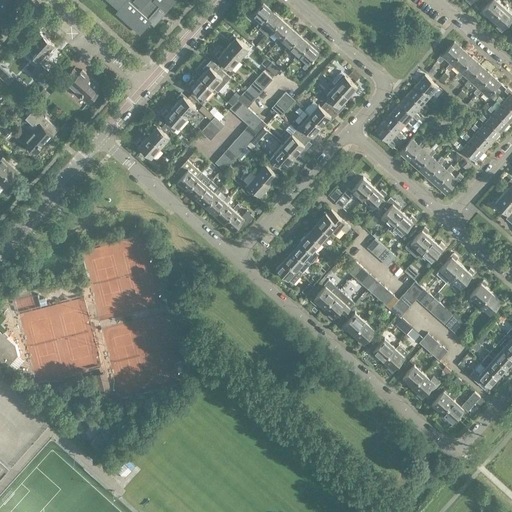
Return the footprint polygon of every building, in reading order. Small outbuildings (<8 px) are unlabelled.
[(108,0),(119,10),(117,12),(140,33),(150,21),(154,24),(162,14),(163,13),(165,11),(166,10),(172,4),(175,0),(108,0)] [(486,0),(489,2),(480,12),(484,16),(487,13),(493,18),(504,5),(498,0),(486,0)] [(263,1),(258,7),(253,2),(247,9),(252,13),(260,21),(256,26),(258,28),(263,23),(262,22),(273,10),(263,1)] [(511,12),(504,5),(493,18),(499,24),(496,27),(500,30),(511,16),(511,12)] [(271,31),(282,18),(273,10),(262,22),(263,23),(258,28),(265,35),(267,36),(268,37),(272,32),(271,31)] [(271,31),(272,32),(279,38),(274,42),(277,45),(282,40),(280,39),(291,26),(282,18),(271,31)] [(280,39),(282,40),(288,46),(284,51),(287,53),(291,48),(289,47),(300,35),(291,26),(280,39)] [(50,50),(55,45),(38,30),(29,41),(34,45),(30,50),(43,62),(53,52),(50,50)] [(232,40),(227,47),(239,58),(249,47),(236,36),(233,34),(230,38),(232,40)] [(289,47),(291,48),(297,54),(293,59),(296,61),(300,56),(298,55),(310,43),(300,35),(289,47)] [(444,57),(450,62),(451,64),(464,50),(454,41),(442,55),(441,54),(436,59),(440,62),(444,57)] [(298,55),(300,56),(306,62),(302,67),(305,69),(309,65),(308,64),(319,51),(310,43),(298,55)] [(239,58),(227,47),(221,52),(219,50),(215,54),(218,56),(217,57),(230,68),(239,58)] [(451,64),(450,62),(446,67),(449,70),(453,65),(459,71),(461,72),(473,58),(464,50),(451,64)] [(461,72),(459,71),(455,76),(458,79),(463,74),(468,79),(470,80),(482,66),(473,58),(461,72)] [(213,61),(209,66),(207,64),(203,68),(205,70),(200,76),(213,87),(217,91),(231,76),(213,61)] [(271,61),(266,66),(275,74),(280,69),(271,61)] [(54,75),(47,69),(41,64),(32,74),(38,79),(45,85),(54,75)] [(470,80),(468,79),(464,84),(467,87),(472,82),(478,87),(479,88),(491,75),(482,66),(470,80)] [(92,91),(98,84),(82,70),(79,73),(74,68),(59,84),(65,90),(69,86),(88,103),(96,94),(92,91)] [(263,70),(259,75),(268,83),(273,78),(263,70)] [(333,79),(331,81),(335,85),(348,96),(354,90),(356,93),(360,89),(357,86),(341,71),(333,79)] [(425,74),(416,84),(430,96),(429,97),(434,101),(437,98),(432,94),(438,86),(425,74)] [(259,75),(255,80),(264,88),(268,83),(259,75)] [(479,88),(478,87),(473,92),(477,95),(481,90),(488,97),(501,83),(491,75),(479,88)] [(213,87),(200,76),(195,82),(192,80),(189,84),(191,86),(204,98),(213,87)] [(255,80),(251,84),(260,93),(264,88),(255,80)] [(251,84),(247,89),(256,97),(260,93),(251,84)] [(430,96),(416,84),(408,93),(422,105),(421,106),(425,111),(428,107),(423,103),(429,97),(430,96)] [(329,97),(325,102),(335,111),(339,106),(342,109),(345,105),(343,102),(348,96),(335,85),(326,95),(329,97)] [(44,87),(37,94),(44,100),(50,93),(44,87)] [(509,95),(503,101),(502,102),(511,110),(511,93),(511,91),(507,87),(504,91),(509,95)] [(247,89),(242,94),(252,102),(256,97),(247,89)] [(285,92),(281,96),(291,105),(295,100),(285,92)] [(180,99),(174,106),(187,117),(196,107),(183,95),(180,93),(177,97),(180,99)] [(422,105),(408,93),(400,102),(413,114),(412,116),(417,120),(420,117),(415,112),(421,106),(422,105)] [(242,94),(238,98),(243,103),(247,107),(252,102),(242,94)] [(281,96),(276,102),(285,111),(291,105),(281,96)] [(498,96),(497,98),(495,100),(500,104),(495,110),(494,111),(508,123),(511,118),(511,110),(502,102),(503,101),(498,96)] [(238,98),(229,108),(234,112),(243,103),(238,98)] [(276,102),(271,107),(281,116),(285,111),(276,102)] [(318,104),(309,114),(322,126),(327,120),(330,122),(333,118),(331,116),(331,115),(335,111),(325,102),(321,106),(318,104)] [(413,114),(400,102),(392,112),(405,123),(404,125),(409,129),(412,126),(407,121),(412,116),(413,114)] [(243,103),(234,112),(239,116),(247,107),(243,103)] [(187,117),(174,106),(169,111),(166,109),(162,113),(165,116),(164,116),(168,119),(164,123),(171,129),(173,132),(177,127),(187,117)] [(490,106),(489,107),(487,109),(492,113),(487,119),(486,120),(500,133),(508,123),(494,111),(495,110),(490,106)] [(41,147),(57,129),(34,107),(24,118),(35,127),(23,140),(33,149),(38,144),(41,147)] [(214,115),(205,107),(202,111),(211,120),(210,121),(220,129),(224,124),(219,120),(214,115)] [(247,107),(239,116),(244,121),(252,111),(247,107)] [(244,121),(248,125),(257,115),(252,111),(244,121)] [(218,112),(214,115),(219,120),(223,116),(218,112)] [(405,123),(392,112),(383,121),(397,133),(396,134),(401,138),(403,135),(398,131),(404,125),(405,123)] [(297,127),(296,129),(306,138),(310,133),(313,136),(316,138),(319,134),(317,132),(322,126),(309,114),(300,125),(299,124),(297,126),(297,127)] [(248,125),(253,129),(261,119),(257,115),(248,125)] [(482,115),(481,116),(479,118),(484,123),(479,128),(478,130),(491,142),(500,133),(486,120),(487,119),(482,115)] [(261,119),(253,129),(258,133),(266,123),(261,119)] [(220,129),(210,121),(205,126),(215,135),(220,129)] [(397,133),(383,121),(375,130),(388,142),(387,143),(392,148),(395,144),(390,140),(396,134),(397,133)] [(164,123),(160,128),(156,125),(154,123),(150,127),(153,129),(147,135),(160,147),(169,136),(167,134),(171,129),(164,123)] [(474,124),(473,125),(471,127),(476,132),(471,137),(469,139),(483,151),(491,142),(478,130),(479,128),(474,124)] [(253,129),(248,125),(244,129),(254,138),(258,133),(253,129)] [(215,135),(205,126),(201,131),(210,140),(215,135)] [(254,138),(244,129),(240,134),(249,142),(254,138)] [(292,134),(283,144),(296,155),(301,149),(303,151),(307,148),(304,145),(305,145),(302,142),(306,138),(296,129),(294,130),(293,130),(291,133),(292,134)] [(466,133),(464,135),(462,137),(467,141),(461,149),(475,161),(483,151),(469,139),(471,137),(466,133)] [(240,134),(236,139),(245,147),(249,142),(240,134)] [(160,147),(147,135),(142,141),(139,139),(136,143),(138,145),(151,157),(160,147)] [(181,139),(188,145),(190,142),(183,136),(181,139)] [(411,138),(399,151),(399,152),(408,160),(420,147),(421,147),(425,142),(422,140),(418,145),(411,138)] [(245,147),(236,139),(231,144),(241,152),(245,147)] [(241,152),(231,144),(227,148),(237,157),(241,152)] [(273,154),(269,159),(279,167),(283,162),(286,166),(287,165),(289,168),(293,163),(290,161),(296,155),(283,144),(273,154)] [(420,147),(408,160),(418,168),(429,155),(431,156),(435,151),(431,148),(427,153),(421,147),(420,147)] [(237,157),(227,148),(223,153),(232,161),(237,157)] [(223,153),(219,157),(229,166),(232,161),(223,153)] [(429,155),(418,168),(427,176),(439,163),(440,164),(444,159),(441,156),(436,161),(431,156),(429,155)] [(0,183),(4,187),(18,172),(1,157),(0,158),(0,183)] [(219,157),(215,162),(224,170),(229,166),(219,157)] [(187,159),(177,170),(182,175),(181,176),(177,181),(186,189),(198,176),(196,175),(200,171),(194,165),(191,162),(187,159)] [(265,163),(256,174),(259,176),(269,185),(275,179),(277,181),(280,177),(280,176),(278,175),(275,171),(279,167),(269,159),(265,163)] [(465,160),(461,164),(467,169),(471,165),(465,160)] [(439,163),(427,176),(436,185),(443,176),(448,171),(449,172),(454,167),(450,164),(446,169),(440,164),(439,163)] [(198,176),(186,189),(196,197),(207,185),(205,183),(209,179),(200,171),(196,175),(198,176)] [(448,171),(443,176),(436,185),(446,193),(458,180),(458,181),(463,176),(459,173),(455,178),(449,172),(448,171)] [(256,174),(245,186),(256,196),(258,194),(260,195),(263,197),(266,193),(264,191),(269,185),(259,176),(256,174)] [(348,188),(336,202),(342,207),(355,192),(362,198),(373,186),(363,177),(350,190),(348,188)] [(207,185),(196,197),(205,205),(216,193),(215,192),(219,187),(212,181),(211,180),(209,179),(205,183),(207,185)] [(511,180),(510,179),(506,183),(509,186),(503,192),(511,199),(511,180)] [(379,192),(373,186),(362,198),(372,208),(374,205),(379,209),(388,200),(387,199),(386,201),(381,197),(383,195),(385,193),(382,189),(379,192)] [(216,193),(205,205),(214,214),(225,201),(224,200),(217,194),(221,190),(220,188),(219,187),(215,192),(216,193)] [(511,208),(511,199),(503,192),(494,202),(507,214),(508,213),(508,214),(506,217),(511,222),(511,211),(510,210),(511,208)] [(225,201),(214,214),(223,222),(234,209),(233,208),(227,203),(231,198),(230,197),(228,196),(224,200),(225,201)] [(393,204),(392,203),(388,200),(379,209),(384,213),(381,216),(391,225),(403,212),(397,207),(399,204),(395,201),(393,204)] [(234,209),(223,222),(233,231),(241,222),(245,225),(253,216),(247,210),(241,216),(236,211),(240,206),(239,205),(237,204),(233,208),(234,209)] [(326,212),(317,221),(334,237),(342,229),(345,232),(350,226),(331,209),(327,213),(326,212)] [(403,212),(391,225),(402,234),(413,221),(412,221),(414,219),(411,215),(409,218),(403,212)] [(317,221),(309,231),(326,246),(327,244),(323,240),(328,234),(333,238),(334,237),(317,221)] [(422,230),(411,242),(409,241),(404,246),(415,255),(416,256),(421,251),(432,239),(426,233),(428,231),(424,227),(422,230)] [(309,231),(301,240),(318,255),(319,254),(315,250),(320,243),(325,247),(326,246),(309,231)] [(376,238),(367,247),(372,252),(381,242),(376,238)] [(432,239),(421,251),(431,260),(443,248),(442,248),(445,245),(441,242),(439,244),(432,239)] [(301,240),(292,249),(309,265),(317,257),(318,255),(301,240)] [(381,242),(372,252),(377,256),(386,247),(381,242)] [(386,247),(377,256),(382,261),(391,251),(386,247)] [(292,249),(284,259),(301,274),(303,272),(309,265),(292,249)] [(391,251),(382,261),(387,265),(396,256),(391,251)] [(440,268),(450,278),(462,265),(455,259),(458,257),(454,253),(452,256),(452,255),(440,268)] [(284,259),(275,268),(288,279),(293,284),(301,274),(284,259)] [(347,270),(352,275),(360,265),(355,261),(347,270)] [(415,277),(420,271),(410,263),(405,269),(415,277)] [(35,272),(26,265),(25,264),(22,268),(31,276),(32,275),(35,272)] [(352,275),(358,280),(366,270),(360,265),(352,275)] [(468,270),(462,265),(450,278),(461,287),(472,274),(474,271),(470,268),(468,270)] [(358,280),(362,284),(371,274),(366,270),(358,280)] [(362,284),(367,288),(376,279),(371,274),(362,284)] [(324,307),(339,289),(340,289),(339,288),(339,287),(330,279),(330,280),(328,278),(323,284),(324,286),(313,298),(314,298),(312,300),(315,304),(317,301),(324,307)] [(367,288),(371,292),(380,283),(376,279),(367,288)] [(425,289),(416,280),(411,285),(421,294),(425,289)] [(470,295),(480,304),(491,291),(485,286),(488,283),(484,280),(481,282),(470,295)] [(371,292),(376,297),(385,287),(380,283),(371,292)] [(421,294),(411,285),(407,290),(417,299),(421,294)] [(376,297),(381,301),(390,291),(385,287),(376,297)] [(339,289),(324,307),(330,312),(328,315),(332,318),(334,316),(335,315),(337,317),(340,313),(343,316),(354,303),(339,289)] [(417,299),(421,303),(430,293),(425,289),(421,294),(417,299)] [(407,290),(403,295),(413,303),(417,299),(407,290)] [(439,290),(436,295),(441,299),(444,293),(439,290)] [(381,301),(386,305),(394,295),(390,291),(381,301)] [(497,297),(491,291),(480,304),(490,313),(502,300),(501,300),(504,297),(500,294),(497,297)] [(430,293),(421,303),(426,307),(434,297),(430,293)] [(386,305),(390,309),(394,304),(398,300),(398,299),(394,295),(386,305)] [(398,299),(398,300),(408,308),(413,303),(403,295),(398,299)] [(434,297),(426,307),(431,311),(439,302),(434,297)] [(398,300),(394,304),(404,313),(408,308),(398,300)] [(439,302),(431,311),(435,315),(444,306),(439,302)] [(394,304),(390,309),(400,317),(404,313),(394,304)] [(444,306),(435,315),(440,319),(449,310),(444,306)] [(449,310),(440,319),(445,324),(454,314),(449,310)] [(355,311),(348,319),(343,324),(344,324),(341,327),(345,330),(347,328),(353,333),(365,321),(355,311)] [(506,316),(502,313),(498,318),(501,322),(506,316)] [(454,314),(445,324),(450,328),(458,318),(454,314)] [(458,318),(450,328),(455,333),(464,324),(458,318)] [(365,321),(353,333),(359,339),(357,341),(361,345),(363,342),(364,343),(375,330),(365,321)] [(464,324),(455,333),(460,337),(469,328),(464,324)] [(15,344),(0,330),(0,363),(5,368),(17,355),(15,344)] [(485,331),(478,340),(481,343),(489,333),(485,331)] [(419,342),(424,347),(433,337),(428,333),(419,342)] [(511,338),(506,334),(498,343),(511,355),(511,338)] [(437,341),(433,337),(424,347),(429,351),(437,341)] [(377,354),(383,360),(394,347),(384,338),(373,350),(373,351),(371,353),(374,356),(377,354)] [(429,351),(434,356),(443,346),(437,341),(429,351)] [(398,343),(394,347),(383,360),(389,365),(387,367),(391,371),(393,369),(408,352),(398,343)] [(511,360),(511,355),(498,343),(490,352),(507,367),(511,360)] [(443,346),(434,356),(440,360),(448,351),(443,346)] [(507,367),(490,352),(488,353),(482,361),(498,376),(503,371),(504,371),(506,369),(506,367),(507,367)] [(498,376),(482,361),(469,375),(485,388),(488,384),(490,386),(498,376)] [(406,380),(413,386),(424,373),(414,364),(402,377),(403,377),(400,380),(404,383),(406,380)] [(107,372),(104,372),(95,375),(100,396),(108,395),(112,394),(107,372)] [(424,373),(413,386),(419,391),(416,394),(420,397),(423,395),(430,387),(433,390),(441,381),(433,374),(430,378),(424,373)] [(14,461),(48,420),(3,381),(0,384),(0,432),(17,447),(9,456),(14,461)] [(436,407),(442,412),(453,400),(443,391),(432,403),(430,406),(434,409),(436,407)] [(453,400),(442,412),(448,418),(446,420),(450,424),(452,421),(452,422),(465,408),(468,410),(480,397),(474,391),(461,406),(453,400)] [(88,431),(89,431),(109,450),(119,439),(99,420),(88,431)]
